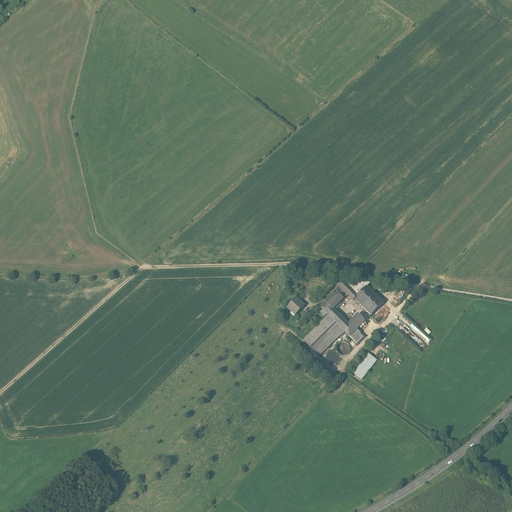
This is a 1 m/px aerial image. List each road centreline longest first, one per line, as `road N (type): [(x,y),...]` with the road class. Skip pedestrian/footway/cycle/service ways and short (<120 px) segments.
road 1 (track): [(143,268),(452,0)]
road 2 (track): [(143,268),(293,264),(415,285)]
road 3 (track): [(511,113),(351,273)]
road 4 (track): [(455,454),(318,362),(292,333)]
road 5 (track): [(143,268),(0,394)]
road 6 (secondary): [(511,407),(369,511)]
road 7 (track): [(0,275),(70,280),(143,268)]
